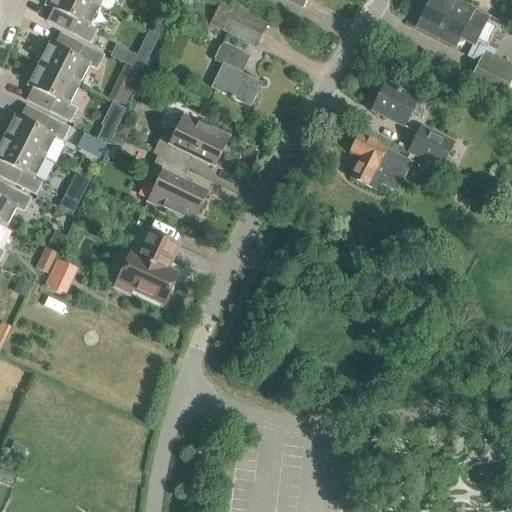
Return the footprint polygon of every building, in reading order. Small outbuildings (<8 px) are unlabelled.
[(52,9),(46,22),(90,44),(96,30),(88,27),(99,6),(86,0),(50,0),(47,7),(52,9)] [(86,0),(99,6),(107,10),(111,8),(115,0),(86,0)] [(285,0),(301,8),(305,0),(285,0)] [(455,0),(428,0),(414,27),(454,47),(457,39),(473,46),(478,36),(489,17),(455,0)] [(209,25),(255,47),(266,24),(220,2),(209,25)] [(166,24),(150,16),(144,28),(160,36),(166,24)] [(136,55),(116,45),(110,56),(132,68),(132,66),(142,72),(159,37),(148,31),(136,55)] [(38,65),(78,86),(88,66),(96,70),(102,57),(59,35),(53,46),(48,44),(43,54),(40,52),(36,62),(38,63),(38,65)] [(511,66),(493,57),(499,46),(478,36),(473,46),(467,58),(478,63),(470,77),(511,98),(511,66)] [(210,89),(250,108),(262,84),(242,74),(242,73),(249,58),(221,44),(213,61),(222,65),(210,89)] [(31,89),(25,101),(69,123),(76,109),(68,106),(78,86),(38,65),(36,68),(33,66),(29,75),(32,77),(27,86),(31,89)] [(124,66),(108,97),(125,106),(140,73),(124,66)] [(385,85),(371,112),(404,128),(417,101),(385,85)] [(109,145),(126,109),(112,102),(101,125),(103,126),(97,139),(109,145)] [(3,137),(4,138),(54,163),(62,147),(61,142),(68,129),(24,107),(18,119),(14,117),(9,126),(6,125),(1,134),(4,135),(3,137)] [(213,169),(228,137),(182,116),(174,134),(165,130),(153,154),(158,157),(158,156),(179,166),(179,165),(184,155),(213,169)] [(126,137),(130,127),(120,123),(116,133),(126,137)] [(442,169),(453,143),(420,126),(407,154),(442,169)] [(76,147),(100,159),(106,146),(83,134),(76,147)] [(358,134),(349,154),(360,159),(349,179),(378,194),(382,186),(396,193),(411,163),(384,149),(385,148),(358,134)] [(0,177),(35,195),(41,182),(45,180),(54,163),(4,138),(3,137),(2,140),(0,138),(0,177)] [(405,146),(398,143),(396,147),(403,151),(405,146)] [(158,156),(158,157),(153,154),(153,155),(157,157),(146,180),(155,185),(147,203),(192,225),(207,194),(178,180),(183,168),(179,165),(179,166),(158,156)] [(57,210),(72,216),(89,181),(75,174),(57,210)] [(0,225),(5,228),(15,208),(23,212),(29,199),(0,184),(0,225)] [(502,200),(511,204),(511,190),(508,189),(502,200)] [(511,224),(511,223),(511,208),(509,207),(503,219),(511,224)] [(137,257),(130,254),(113,291),(127,297),(131,289),(164,305),(177,276),(166,270),(178,245),(149,232),(137,257)] [(57,251),(65,237),(56,233),(49,247),(57,251)] [(45,249),(36,269),(47,274),(56,254),(45,249)] [(56,260),(43,287),(62,296),(75,268),(56,260)] [(26,294),(31,284),(19,279),(14,289),(26,294)] [(433,283),(424,279),(421,285),(431,289),(433,283)] [(3,322),(0,328),(0,349),(11,326),(3,322)]
